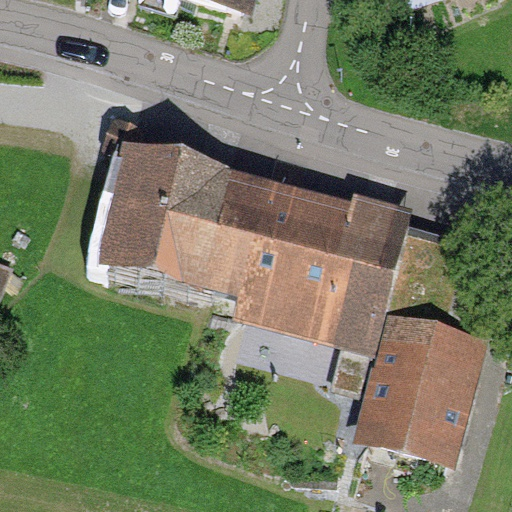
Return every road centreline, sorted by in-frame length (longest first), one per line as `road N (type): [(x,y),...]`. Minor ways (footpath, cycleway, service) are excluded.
road 1 (residential): [(0,21),(252,96),(289,94)]
road 2 (residential): [(289,94),(321,117),(511,170)]
